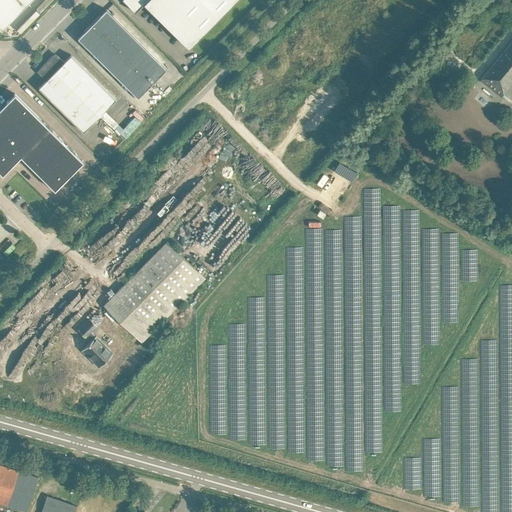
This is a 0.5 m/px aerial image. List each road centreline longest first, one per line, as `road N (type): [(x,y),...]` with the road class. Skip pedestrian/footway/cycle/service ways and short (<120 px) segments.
road 1 (unclassified): [(49,248),(298,0)]
road 2 (primary): [(317,511),(196,477)]
road 3 (primary): [(196,477),(77,443)]
road 4 (unclassified): [(192,492),(73,458)]
